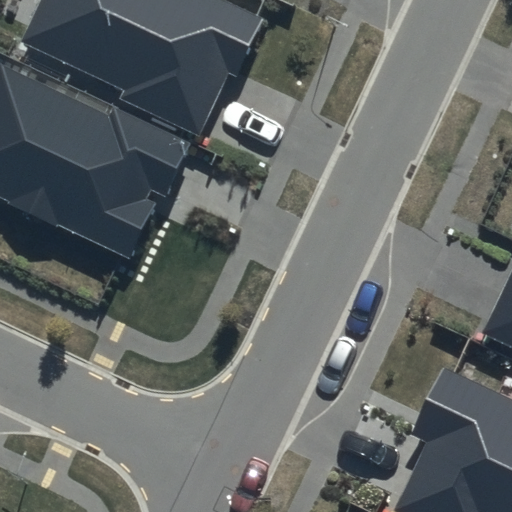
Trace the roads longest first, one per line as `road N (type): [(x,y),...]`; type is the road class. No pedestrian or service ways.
road 1 (residential): [(228,471),(452,0)]
road 2 (residential): [(0,364),(228,471)]
